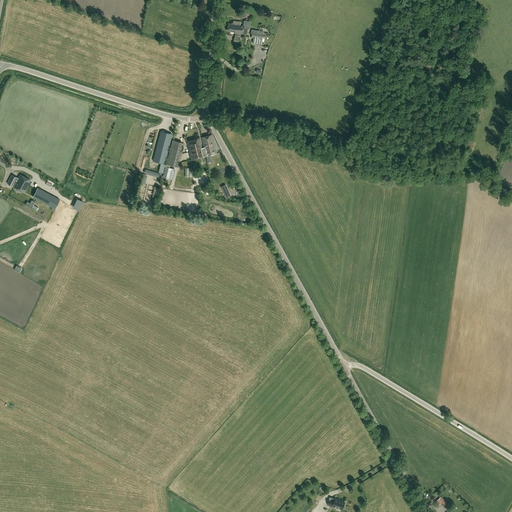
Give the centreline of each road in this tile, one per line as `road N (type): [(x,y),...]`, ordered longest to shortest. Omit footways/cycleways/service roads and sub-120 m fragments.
road 1 (track): [(511,197),(468,168),(326,154),(209,121)]
road 2 (tertiary): [(344,366),(210,123)]
road 3 (unclassified): [(190,119),(1,63)]
road 4 (unclassified): [(344,366),(356,364),(511,460)]
road 5 (tertiary): [(424,511),(344,366)]
